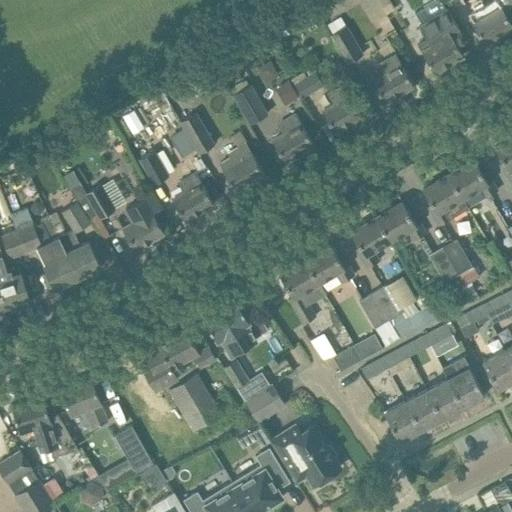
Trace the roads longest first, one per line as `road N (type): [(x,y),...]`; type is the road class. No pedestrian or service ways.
road 1 (unclassified): [(0,362),(117,315),(511,83)]
road 2 (residential): [(416,508),(294,331)]
